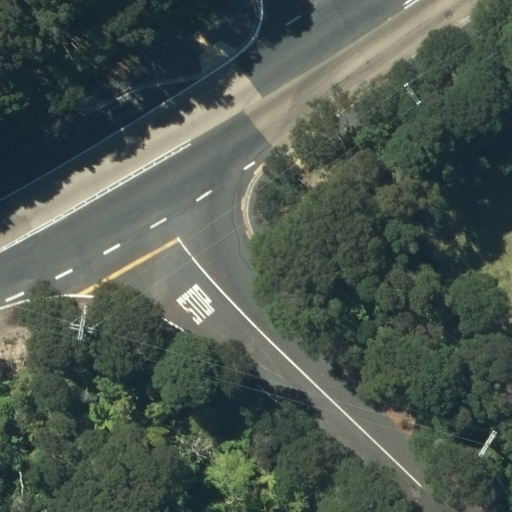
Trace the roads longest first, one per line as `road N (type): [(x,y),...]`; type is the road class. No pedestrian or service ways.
road 1 (unclassified): [(460,511),(289,361),(174,236),(136,179)]
road 2 (secondary): [(363,35),(136,179)]
road 3 (secondary): [(136,179),(0,245)]
